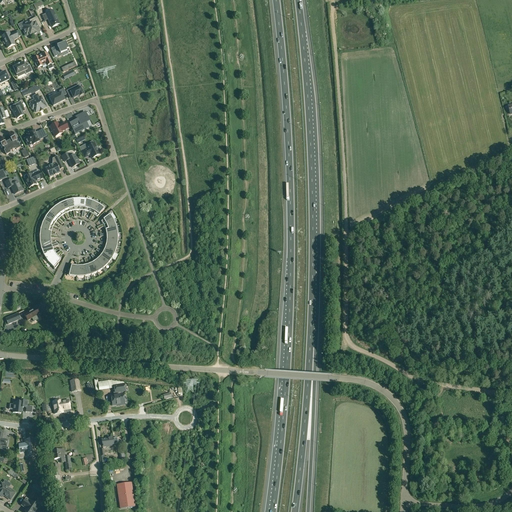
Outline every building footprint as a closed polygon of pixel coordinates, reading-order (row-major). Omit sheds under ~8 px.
[(45,14),(42,16),(45,21),(48,20),(52,28),(59,24),(54,13),(47,17),(46,14),(45,14)] [(40,23),(37,17),(33,19),(35,22),(32,24),(31,23),(28,25),(27,23),(24,24),(26,27),(22,29),(25,35),(29,33),(30,35),(33,34),(34,36),(37,34),(36,31),(39,29),(37,25),(40,23)] [(15,45),(13,40),(14,39),(14,40),(18,38),(15,32),(10,35),(9,33),(2,37),(4,41),(3,41),(4,45),(5,44),(7,48),(15,45)] [(55,51),(52,52),(55,57),(57,56),(58,57),(62,56),(61,54),(67,51),(66,50),(68,49),(65,42),(54,48),(55,51)] [(33,59),(36,64),(35,64),(36,67),(37,66),(38,68),(42,66),(42,65),(45,63),(49,70),(53,68),(46,53),(42,55),(42,56),(38,58),(38,57),(37,57),(37,56),(34,58),(33,59)] [(75,62),(61,68),(63,72),(76,66),(75,62)] [(13,69),(12,70),(14,73),(15,72),(16,75),(24,71),(26,74),(32,71),(29,65),(26,67),(24,63),(19,65),(17,66),(13,68),(13,69)] [(0,84),(9,80),(5,72),(1,74),(0,74),(0,84)] [(29,90),(31,95),(41,89),(38,84),(32,87),(33,88),(29,90)] [(79,85),(66,92),(69,97),(72,96),(73,99),(77,97),(79,96),(79,97),(84,95),(79,85)] [(59,94),(49,99),(53,106),(58,104),(60,103),(65,100),(63,96),(66,95),(63,89),(57,92),(59,94)] [(20,93),(14,96),(17,101),(19,99),(20,101),(24,100),(20,93)] [(31,104),(30,105),(32,110),(34,109),(36,113),(39,111),(40,112),(43,110),(42,109),(46,107),(41,97),(39,98),(37,95),(33,97),(35,101),(30,103),(31,104)] [(25,111),(24,109),(20,102),(15,105),(16,107),(15,108),(12,110),(17,119),(24,116),(22,112),(25,111)] [(70,124),(74,133),(80,130),(79,129),(81,127),(83,131),(89,128),(86,123),(89,121),(85,113),(76,117),(78,121),(75,122),(75,121),(70,124)] [(55,124),(54,123),(52,124),(52,125),(50,127),(55,137),(62,133),(62,132),(68,128),(65,123),(59,126),(57,123),(55,124)] [(34,131),(32,132),(27,134),(29,137),(25,139),(28,146),(32,144),(33,145),(40,141),(39,140),(43,138),(39,131),(35,133),(34,131)] [(5,144),(4,143),(1,145),(3,148),(2,148),(4,152),(6,155),(10,153),(9,152),(12,151),(13,151),(13,150),(16,149),(16,150),(20,148),(18,145),(19,144),(17,141),(16,141),(14,138),(11,140),(11,141),(5,144)] [(86,145),(80,148),(85,158),(88,156),(88,155),(90,155),(92,159),(100,155),(98,151),(99,151),(97,147),(96,148),(94,144),(87,148),(86,145)] [(68,154),(62,157),(65,162),(68,160),(72,168),(79,164),(78,161),(78,160),(77,158),(76,158),(74,155),(71,157),(69,157),(68,154)] [(58,169),(59,169),(60,170),(63,169),(63,168),(57,157),(58,157),(57,156),(54,158),(55,160),(52,161),(52,166),(49,167),(49,166),(46,168),(46,169),(45,169),(49,179),(50,178),(53,177),(54,177),(56,176),(56,175),(60,173),(60,174),(60,173),(58,169)] [(26,160),(29,166),(37,163),(35,157),(26,160)] [(32,174),(24,178),(26,181),(26,182),(26,184),(27,184),(29,188),(36,185),(35,182),(42,179),(39,172),(32,176),(32,174)] [(11,180),(5,183),(8,189),(11,187),(15,195),(23,191),(21,186),(19,186),(17,182),(14,184),(13,183),(11,180)] [(76,211),(74,211),(73,199),(73,200),(66,201),(70,212),(73,211),(74,214),(76,214),(76,211)] [(88,212),(89,212),(93,202),(92,202),(86,200),(84,211),(85,211),(88,212)] [(60,204),(65,214),(66,213),(70,212),(66,201),(60,204),(60,203),(60,204)] [(93,202),(89,212),(92,214),(90,216),(93,218),(94,215),(93,214),(99,205),(99,204),(98,205),(93,202)] [(66,217),(68,216),(66,213),(65,214),(60,204),(55,207),(54,207),(61,216),(64,214),(66,217)] [(99,205),(93,214),(94,215),(97,217),(104,209),(99,205)] [(61,216),(54,207),(54,208),(50,212),(49,212),(58,220),(59,219),(61,216)] [(58,220),(49,212),(46,217),(45,217),(55,223),(57,221),(59,223),(61,221),(59,219),(58,220)] [(103,225),(100,226),(101,228),(104,227),(103,226),(114,220),(113,221),(110,215),(101,221),(103,225)] [(42,223),(53,228),(53,227),(55,223),(45,217),(45,218),(42,223)] [(105,230),(116,227),(113,221),(114,221),(114,220),(103,226),(104,227),(105,230)] [(40,230),(51,232),(52,229),(55,230),(56,228),(53,227),(53,228),(42,223),(42,224),(40,230)] [(116,227),(105,230),(106,234),(103,234),(103,236),(106,236),(106,235),(118,233),(117,233),(116,227)] [(52,247),(51,245),(51,242),(39,243),(40,243),(41,250),(52,247)] [(55,247),(54,244),(51,245),(52,247),(41,250),(43,256),(53,251),(52,248),(55,247)] [(105,249),(115,253),(117,247),(106,244),(106,246),(105,249)] [(115,254),(115,253),(105,249),(104,249),(103,252),(100,250),(98,252),(102,254),(102,253),(112,259),(115,253),(115,254)] [(53,251),(43,256),(44,256),(48,263),(47,263),(57,256),(57,257),(60,254),(59,252),(56,255),(53,251)] [(112,260),(112,259),(102,253),(102,254),(100,257),(99,257),(108,265),(108,264),(112,259),(112,260)] [(57,256),(47,263),(48,263),(55,270),(59,265),(57,264),(61,260),(57,257),(57,256)] [(99,257),(97,260),(95,257),(93,258),(95,261),(96,260),(103,269),(108,265),(99,257)] [(92,263),(97,273),(98,273),(97,273),(103,269),(103,270),(103,269),(96,260),(95,261),(92,263)] [(89,265),(87,261),(85,262),(86,265),(87,265),(91,276),(91,275),(97,273),(92,263),(89,265)] [(85,278),(83,266),(78,266),(79,263),(76,263),(76,266),(77,266),(77,278),(84,277),(84,278),(85,278)] [(91,276),(87,265),(86,265),(83,266),(85,278),(85,277),(91,276)] [(77,266),(76,266),(71,266),(70,270),(69,270),(67,276),(76,278),(77,278),(77,266)] [(24,315),(27,321),(40,313),(40,312),(39,311),(37,308),(34,310),(33,310),(24,315)] [(21,319),(18,314),(5,319),(8,325),(21,319)] [(70,381),(72,393),(75,393),(76,393),(79,393),(79,392),(81,392),(79,380),(77,380),(74,381),(73,381),(70,381)] [(98,380),(97,380),(94,381),(96,391),(99,390),(99,391),(109,389),(108,381),(98,383),(98,380)] [(114,393),(115,396),(111,397),(112,401),(110,401),(111,405),(112,404),(112,406),(120,405),(120,406),(124,405),(123,395),(122,395),(121,392),(125,391),(124,385),(114,387),(115,393),(114,393)] [(22,401),(14,400),(13,413),(16,413),(21,414),(21,410),(22,408),(21,408),(22,408),(26,408),(27,402),(22,402),(22,401)] [(61,401),(53,402),(55,414),(63,413),(62,410),(70,409),(69,401),(61,402),(61,401)] [(108,438),(108,439),(101,440),(103,447),(114,446),(112,438),(108,438)] [(27,444),(19,445),(20,452),(30,450),(30,454),(30,456),(31,455),(37,454),(34,440),(26,441),(27,444)] [(61,461),(65,460),(66,468),(71,468),(69,458),(74,457),(73,452),(64,453),(64,450),(58,450),(59,459),(61,459),(61,461)] [(52,466),(54,480),(56,491),(60,490),(58,482),(57,481),(57,480),(61,479),(59,465),(52,466)] [(1,484),(0,485),(0,495),(2,497),(3,495),(7,497),(11,499),(15,493),(11,490),(11,491),(8,489),(9,487),(3,483),(2,484),(1,484)] [(117,485),(120,509),(135,507),(131,483),(117,485)] [(36,510),(38,506),(31,501),(31,502),(26,498),(21,506),(24,508),(25,507),(26,508),(25,511),(26,511),(35,511),(37,510),(36,510)]
